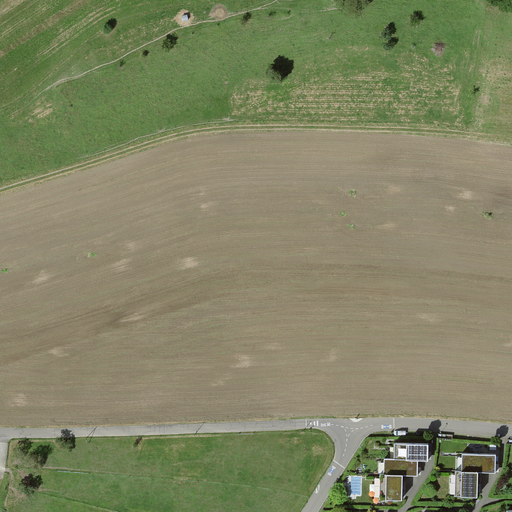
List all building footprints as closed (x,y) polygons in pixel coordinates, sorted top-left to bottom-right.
[(395,461),(419,462),(430,462),(430,454),(430,446),(396,445),(395,461)] [(462,472),(478,473),(496,473),(496,466),(496,456),(462,455),(462,472)] [(385,476),(404,477),(419,477),(419,467),(419,462),(395,461),(386,461),(385,476)] [(455,472),(455,497),(478,498),(478,486),(478,473),(462,472),(455,472)] [(382,476),(381,501),(404,502),(404,489),(404,477),(385,476),(382,476)]
